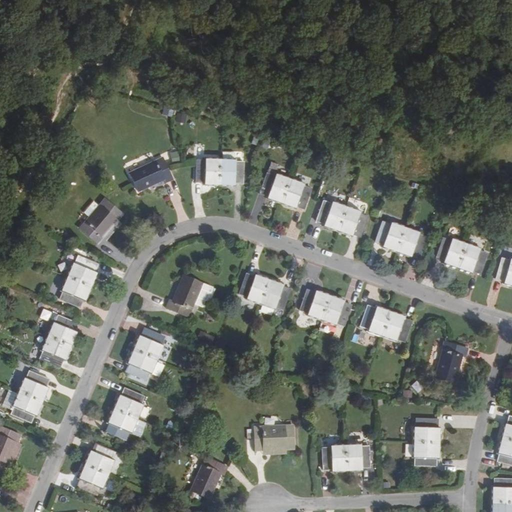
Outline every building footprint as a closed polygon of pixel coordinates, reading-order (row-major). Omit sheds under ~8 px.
[(165,182),(172,179),(162,158),(130,173),(138,191),(163,180),(165,182)] [(205,185),(220,185),(221,160),(205,159),(205,161),(196,161),(196,182),(204,182),(205,185)] [(235,162),(235,160),(221,160),(220,185),(235,186),(234,183),(243,184),(243,163),(235,162)] [(267,198),(281,203),(290,179),(276,174),(275,176),(267,173),(260,193),(267,196),(267,198)] [(303,187),(303,184),(290,179),(281,203),(296,209),(296,207),(304,209),(310,189),(303,187)] [(79,229),(97,244),(102,238),(118,220),(123,214),(105,198),(79,229)] [(324,224),(323,226),(338,231),(346,207),(332,202),(331,204),(323,202),(316,221),(324,224)] [(360,214),(361,213),(346,207),(338,231),(352,236),(353,234),(360,237),(367,217),(360,214)] [(106,241),(121,223),(118,220),(102,238),(106,241)] [(397,253),(406,228),(391,223),(390,225),(382,223),(375,243),(383,245),(382,247),(397,253)] [(419,233),(406,228),(397,253),(411,258),(412,255),(419,258),(426,238),(419,235),(419,233)] [(444,261),(443,263),(458,269),(467,244),(451,239),(451,241),(443,239),(436,258),(444,261)] [(487,254),(479,251),(480,249),(467,244),(458,269),(471,273),(472,271),(480,274),(487,254)] [(78,257),(75,264),(72,263),(67,277),(90,287),(96,273),(94,272),(97,265),(78,257)] [(504,282),(503,284),(511,286),(511,259),(510,259),(510,261),(502,259),(496,279),(504,282)] [(247,297),(246,299),(260,304),(268,280),(255,275),(254,277),(247,275),(239,295),(247,297)] [(169,300),(166,308),(188,317),(202,284),(183,276),(172,301),(169,300)] [(85,301),(90,287),(67,277),(61,290),(63,291),(60,299),(79,308),(83,300),(85,301)] [(290,290),(283,287),(283,285),(268,280),(260,304),(275,309),(276,307),(284,310),(290,290)] [(215,290),(202,284),(194,303),(202,307),(205,300),(210,302),(215,290)] [(308,313),(307,315),(321,320),(330,296),(315,291),(314,293),(307,291),(300,311),(308,313)] [(344,301),(330,296),(321,320),(336,325),(336,323),(344,326),(351,306),(343,303),(344,301)] [(368,330),(368,331),(381,336),(390,312),(376,307),(375,309),(368,306),(361,327),(368,330)] [(43,309),(39,319),(48,322),(52,312),(43,309)] [(404,317),(390,312),(381,336),(396,341),(397,339),(404,342),(412,322),(404,319),(404,317)] [(55,323),(53,322),(47,337),(70,347),(76,332),(74,331),(77,324),(58,315),(55,323)] [(139,336),(133,349),(157,360),(158,358),(166,361),(169,359),(171,354),(170,349),(161,345),(164,337),(145,329),(141,337),(139,336)] [(62,359),(65,360),(70,347),(47,337),(41,350),(43,351),(40,359),(59,367),(62,359)] [(465,357),(468,349),(445,343),(435,378),(455,383),(462,356),(465,357)] [(149,373),(151,374),(157,360),(133,349),(127,364),(129,364),(126,372),(146,380),(149,373)] [(24,378),(18,392),(41,402),(47,388),(45,387),(49,379),(29,371),(26,379),(24,378)] [(418,392),(423,387),(416,380),(410,385),(418,392)] [(34,415),(36,416),(41,402),(18,392),(10,389),(2,406),(10,410),(11,407),(14,408),(11,414),(31,422),(34,415)] [(119,395),(113,409),(137,419),(143,405),(141,404),(144,397),(125,389),(121,396),(119,395)] [(129,432),(131,433),(137,419),(113,409),(108,423),(109,424),(106,431),(126,439),(129,432)] [(511,417),(509,416),(507,425),(504,424),(501,438),(511,441),(511,417)] [(417,420),(416,427),(414,427),(413,442),(439,443),(439,428),(437,428),(437,421),(417,420)] [(0,468),(5,471),(8,464),(17,442),(20,435),(0,426),(0,468)] [(255,451),(262,451),(286,450),(293,450),(292,426),(254,428),(255,451)] [(511,441),(501,438),(497,453),(499,454),(497,462),(511,465),(511,441)] [(12,467),(21,444),(17,442),(8,464),(12,467)] [(436,459),(438,459),(439,443),(413,442),(413,458),(415,458),(415,467),(436,467),(436,459)] [(84,465),(108,475),(114,461),(112,460),(115,453),(95,445),(92,452),(90,451),(84,465)] [(369,447),(361,447),(361,445),(345,446),(346,471),(362,470),(362,469),(370,468),(369,447)] [(331,472),(346,471),(345,446),(330,446),(331,449),(322,449),(323,470),(331,470),(331,472)] [(224,475),(227,468),(206,458),(190,491),(210,499),(221,474),(224,475)] [(102,489),(108,475),(84,465),(79,478),(81,480),(77,487),(97,495),(100,488),(102,489)] [(491,503),(511,503),(511,479),(494,479),(494,487),(492,487),(491,503)] [(511,511),(511,503),(491,503),(490,511),(511,511)]
